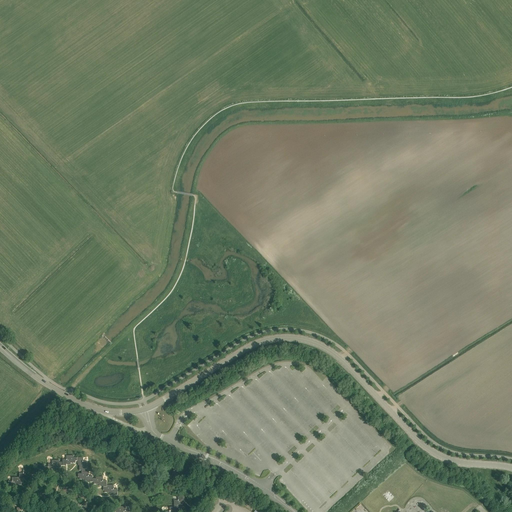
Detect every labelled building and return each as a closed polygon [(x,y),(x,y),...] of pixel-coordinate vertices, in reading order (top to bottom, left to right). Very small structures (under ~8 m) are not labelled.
[(76,462),(76,458),(74,458),(74,456),(67,456),(67,460),(63,460),(63,462),(63,466),(67,466),(67,465),(71,465),(71,464),(76,464),(76,462)] [(76,462),(77,462),(78,462),(78,466),(80,466),(80,471),(82,471),(82,472),(85,472),(85,469),(87,469),(87,462),(84,462),(84,458),(76,458),(76,462)] [(48,467),(48,471),(52,471),(52,470),(57,470),(57,468),(61,468),(61,466),(63,466),(63,462),(60,462),(60,461),(52,461),(52,464),(48,464),(48,467)] [(34,475),(38,475),(38,474),(42,474),(42,473),(47,473),(47,471),(48,471),(48,467),(45,467),(45,465),(38,465),(38,469),(34,469),(34,472),(34,475)] [(178,468),(175,467),(171,477),(175,479),(175,477),(179,478),(178,480),(182,482),(186,472),(180,469),(179,471),(177,470),(178,468)] [(19,480),(23,480),(23,479),(28,479),(28,477),(33,477),(33,475),(34,475),(34,472),(31,472),(31,470),(23,470),(23,473),(20,473),(19,478),(19,480)] [(93,479),(93,476),(89,476),(89,472),(85,472),(82,472),(82,474),(78,474),(78,478),(80,478),(80,480),(85,480),(85,481),(89,481),(89,482),(93,482),(93,479)] [(99,486),(103,486),(107,486),(107,485),(107,481),(103,481),(103,477),(96,477),(96,479),(93,479),(93,482),(94,482),(94,485),(99,485),(99,486)] [(19,478),(12,478),(12,481),(8,481),(8,488),(12,488),(12,487),(17,487),(17,485),(22,485),(22,483),(23,483),(23,480),(19,480),(19,478)] [(103,486),(103,487),(103,491),(105,491),(104,493),(109,493),(109,494),(113,495),(113,496),(117,496),(117,489),(114,489),(114,486),(107,485),(107,486),(103,486)] [(175,511),(176,511),(179,511),(179,510),(182,510),(182,505),(183,505),(183,501),(184,501),(184,497),(178,497),(178,500),(174,500),(174,507),(175,507),(175,511)]
